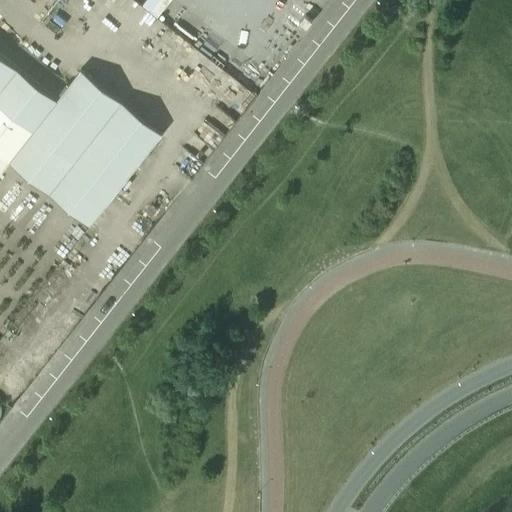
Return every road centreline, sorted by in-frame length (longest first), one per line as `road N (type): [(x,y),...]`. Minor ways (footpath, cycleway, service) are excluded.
road 1 (unclassified): [(362,0),(0,457)]
road 2 (tertiary): [(511,366),(425,413),(368,468),(338,511)]
road 3 (tertiary): [(370,511),(391,480),(441,434),(511,396)]
